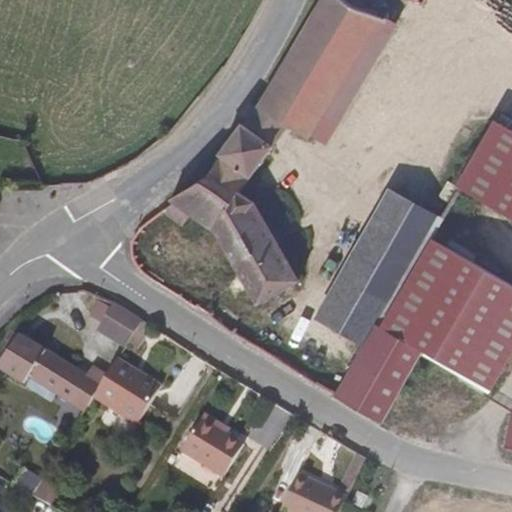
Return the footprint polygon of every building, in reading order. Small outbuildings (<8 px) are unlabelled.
[(263,112),(299,135),(305,138),(320,137),(329,125),(396,27),(340,2),(263,112)] [(396,27),(329,125),(344,134),(411,36),(396,27)] [(252,129),(283,151),(299,135),(263,112),(252,129)] [(511,134),(493,124),(455,188),(495,211),(511,221),(511,134)] [(178,202),(167,208),(183,218),(189,207),(221,226),(259,300),(298,280),(255,195),(246,189),(283,151),(252,129),(217,180),(177,198),(178,202)] [(374,323),(425,237),(441,211),(393,183),(317,310),(364,339),(374,323)] [(374,323),(413,347),(481,390),(511,336),(511,289),(425,237),(374,323)] [(111,308),(99,301),(89,317),(101,325),(111,308)] [(144,321),(115,302),(111,308),(101,325),(97,331),(126,349),(144,321)] [(339,382),(378,404),(413,347),(374,323),(364,339),(339,382)] [(0,370),(18,340),(12,337),(0,357),(0,370)] [(86,414),(107,381),(91,372),(86,380),(18,340),(0,370),(0,373),(25,388),(31,376),(60,392),(58,397),(85,414),(86,414)] [(136,374),(118,365),(107,381),(95,400),(140,425),(160,396),(132,380),(136,374)] [(164,390),(136,374),(132,380),(160,396),(164,390)] [(485,432),(511,438),(511,403),(499,400),(485,432)] [(261,436),(277,408),(264,401),(248,429),(261,436)] [(223,477),(245,446),(204,419),(183,451),(223,477)] [(343,494),(353,497),(367,460),(358,455),(343,494)] [(289,508),(294,511),(347,511),(351,502),(309,475),(289,508)] [(26,511),(34,497),(31,495),(5,481),(0,490),(0,508),(6,511),(26,511)] [(58,492),(40,482),(31,495),(34,497),(47,504),(49,506),(58,492)] [(42,511),(47,504),(34,497),(26,511),(42,511)]
